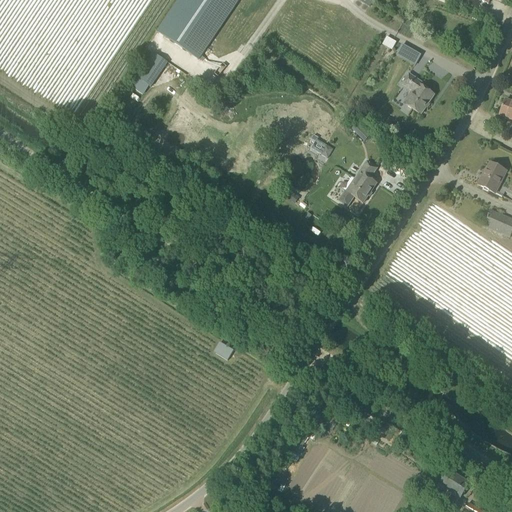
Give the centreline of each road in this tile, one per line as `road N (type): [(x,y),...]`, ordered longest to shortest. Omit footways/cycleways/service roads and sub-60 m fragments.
road 1 (unclassified): [(176,511),(247,447),(435,172),(511,15)]
road 2 (track): [(90,130),(511,416)]
road 3 (track): [(315,347),(0,135)]
road 4 (track): [(315,347),(511,477)]
